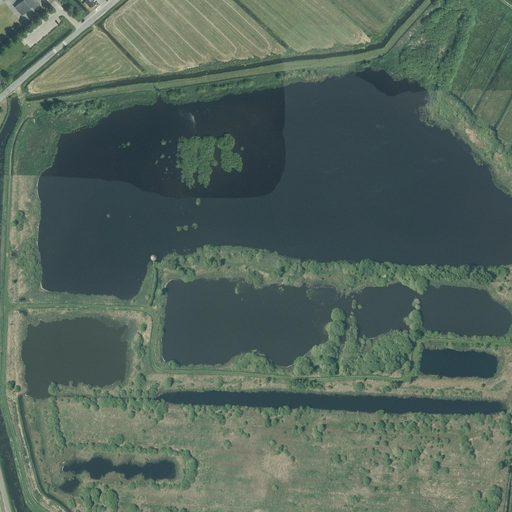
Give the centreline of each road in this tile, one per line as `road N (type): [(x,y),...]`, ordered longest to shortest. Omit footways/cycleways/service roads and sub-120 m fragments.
road 1 (track): [(6,306),(147,309),(154,315),(151,360),(166,372),(392,378),(409,374),(418,337),(511,344)]
road 2 (track): [(430,0),(378,53),(27,108)]
road 3 (track): [(6,306),(6,407),(29,493),(44,511)]
road 4 (track): [(27,108),(10,159),(6,306)]
road 5 (tertiary): [(0,99),(115,0)]
